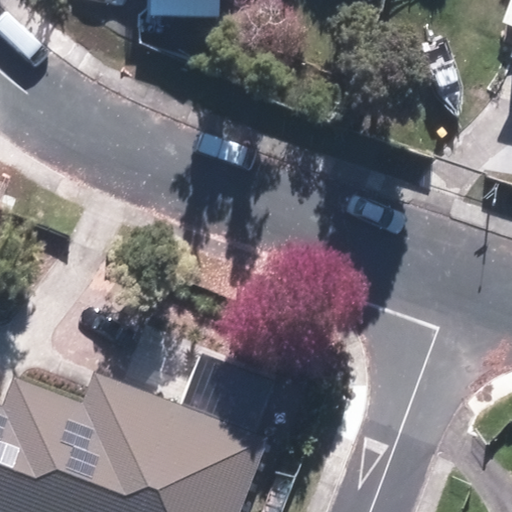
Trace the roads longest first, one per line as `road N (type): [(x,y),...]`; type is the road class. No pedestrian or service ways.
road 1 (residential): [(466,278),(135,158),(70,127),(0,72)]
road 2 (residential): [(376,511),(466,278)]
